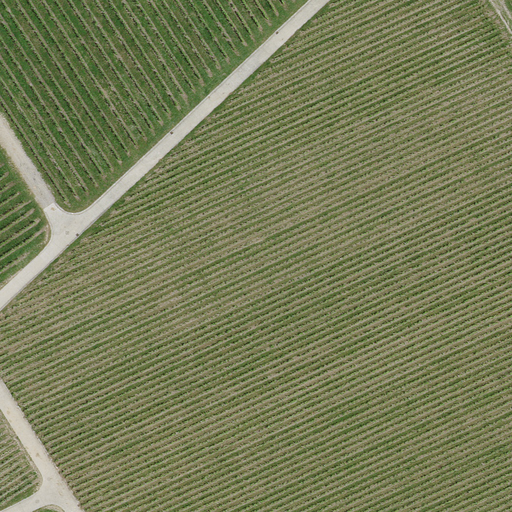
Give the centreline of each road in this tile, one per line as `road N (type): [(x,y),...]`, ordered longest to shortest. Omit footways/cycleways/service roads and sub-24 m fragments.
road 1 (track): [(0,300),(320,0)]
road 2 (track): [(77,511),(0,390)]
road 3 (track): [(0,124),(70,234)]
